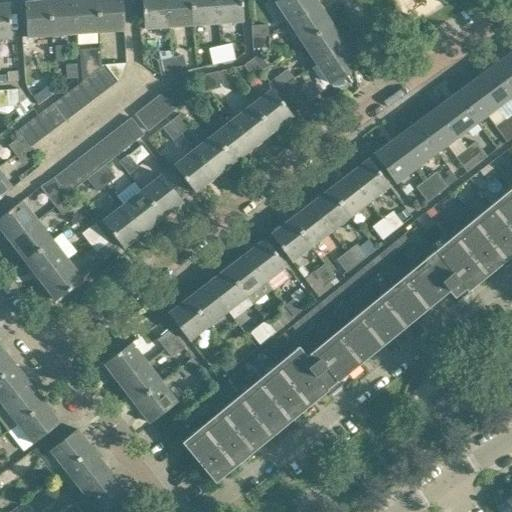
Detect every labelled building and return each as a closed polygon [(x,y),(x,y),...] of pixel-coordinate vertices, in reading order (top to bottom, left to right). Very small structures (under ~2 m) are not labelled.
[(73,0),(48,2),(51,35),(75,33),(73,0)] [(97,0),(75,0),(73,0),(75,33),(99,31),(97,0)] [(121,0),(97,0),(99,31),(124,30),(121,0)] [(141,0),(143,15),(143,27),(168,25),(166,0),(141,0)] [(191,0),(166,0),(168,25),(193,24),(191,0)] [(215,0),(191,0),(193,24),(218,22),(215,0)] [(240,0),(215,0),(218,22),(242,20),(240,0)] [(314,0),(277,0),(275,2),(289,22),(317,4),(314,0)] [(48,2),(24,4),(27,37),(51,35),(48,2)] [(317,4),(289,22),(302,43),(330,24),(317,4)] [(8,5),(0,5),(0,38),(11,38),(8,5)] [(330,24),(302,43),(316,63),(344,45),(330,24)] [(267,25),(251,26),(252,37),(268,36),(267,25)] [(268,47),(268,36),(252,37),(252,48),(268,47)] [(233,50),(231,43),(220,46),(224,62),(235,60),(233,50)] [(344,45),(316,63),(330,84),(358,66),(344,45)] [(220,46),(209,48),(212,65),(224,62),(220,46)] [(87,78),(96,72),(101,68),(100,57),(100,48),(79,49),(82,82),(87,78)] [(511,53),(497,65),(511,85),(511,53)] [(253,58),(252,59),(262,72),(265,69),(269,66),(259,54),(253,59),(253,58)] [(182,55),(171,58),(175,73),(186,71),(182,55)] [(171,58),(161,60),(164,76),(175,73),(171,58)] [(252,59),(243,66),(252,79),(262,72),(252,59)] [(76,64),(65,65),(66,79),(77,78),(76,64)] [(125,64),(104,66),(116,82),(117,81),(119,79),(124,69),(125,64)] [(511,85),(497,65),(476,80),(496,107),(511,95),(511,85)] [(104,66),(101,68),(96,72),(108,89),(116,82),(104,66)] [(280,88),(293,79),(286,69),(273,79),(273,80),(280,88)] [(17,72),(7,72),(7,82),(17,82),(17,72)] [(96,72),(87,78),(99,95),(108,89),(96,72)] [(216,72),(205,75),(208,90),(219,88),(216,72)] [(198,76),(194,77),(197,93),(208,90),(205,75),(198,76)] [(87,78),(82,82),(78,85),(90,101),(99,95),(87,78)] [(293,79),(280,88),(297,111),(310,101),(293,79)] [(496,107),(476,80),(456,95),(476,122),(496,107)] [(78,85),(70,91),(82,108),(90,101),(78,85)] [(17,89),(6,90),(7,106),(18,105),(17,89)] [(46,89),(33,98),(38,106),(51,96),(46,89)] [(160,95),(172,111),(181,104),(168,89),(160,95)] [(271,90),(252,105),(272,131),(292,116),(271,90)] [(70,91),(61,98),(73,114),(82,108),(70,91)] [(164,118),(172,111),(160,95),(151,102),(164,118)] [(456,95),(436,110),(456,137),(476,122),(456,95)] [(65,121),(73,114),(61,98),(53,104),(65,121)] [(151,102),(143,108),(155,124),(164,118),(151,102)] [(56,127),(65,121),(53,104),(44,111),(56,127)] [(252,105),(232,120),(253,146),(272,131),(252,105)] [(143,108),(135,115),(147,131),(155,124),(143,108)] [(436,110),(416,125),(436,152),(456,137),(436,110)] [(48,134),(56,127),(44,111),(35,117),(48,134)] [(179,114),(170,121),(181,134),(189,127),(179,114)] [(35,117),(27,123),(39,140),(48,134),(35,117)] [(131,118),(122,125),(134,141),(143,134),(131,118)] [(495,127),(506,142),(511,137),(511,129),(504,119),(495,127)] [(232,120),(213,135),(233,161),(253,146),(232,120)] [(170,121),(162,129),(172,141),(181,134),(170,121)] [(30,147),(39,140),(27,123),(18,130),(30,147)] [(122,125),(113,132),(126,148),(134,141),(122,125)] [(416,125),(395,140),(415,167),(436,152),(416,125)] [(117,154),(126,148),(113,132),(105,138),(117,154)] [(213,135),(193,150),(214,177),(233,161),(213,135)] [(8,146),(15,155),(28,145),(20,136),(8,146)] [(109,161),(117,154),(105,138),(96,145),(109,161)] [(395,140),(375,155),(395,182),(415,167),(395,140)] [(475,142),(466,149),(477,164),(487,157),(475,142)] [(34,154),(28,145),(15,155),(22,164),(34,154)] [(104,164),(109,161),(96,145),(88,151),(100,167),(104,164)] [(477,164),(466,149),(455,157),(466,172),(477,164)] [(174,165),(182,176),(194,192),(214,177),(193,150),(174,165)] [(95,171),(100,167),(88,151),(79,158),(92,174),(95,171)] [(127,154),(118,162),(128,175),(138,167),(127,154)] [(86,179),(92,174),(79,158),(71,165),(83,181),(86,179)] [(369,159),(349,175),(369,201),(389,186),(369,159)] [(106,185),(114,178),(104,164),(100,167),(95,171),(106,185)] [(71,165),(62,171),(75,188),(83,181),(71,165)] [(62,171),(53,178),(66,195),(75,188),(62,171)] [(106,185),(95,171),(92,174),(86,179),(97,192),(106,185)] [(436,171),(426,179),(438,195),(448,187),(436,171)] [(0,174),(0,197),(11,189),(0,174)] [(161,175),(141,191),(162,217),(182,202),(161,175)] [(349,175),(329,190),(349,216),(369,201),(349,175)] [(53,178),(39,187),(55,207),(68,197),(66,195),(53,178)] [(426,179),(415,187),(427,203),(438,195),(426,179)] [(407,185),(401,189),(405,195),(412,190),(407,185)] [(329,190),(310,205),(330,231),(349,216),(329,190)] [(141,191),(122,206),(143,232),(162,217),(141,191)] [(435,251),(423,260),(427,265),(448,291),(454,298),(464,289),(466,291),(468,289),(511,253),(511,194),(439,255),(435,251)] [(68,197),(55,207),(62,216),(74,206),(68,197)] [(21,201),(0,217),(0,227),(11,242),(37,222),(21,201)] [(310,205),(290,220),(310,246),(330,231),(310,205)] [(102,221),(110,232),(123,248),(143,232),(122,206),(102,221)] [(432,207),(425,212),(432,220),(438,215),(432,207)] [(405,209),(398,214),(402,220),(410,214),(405,209)] [(392,212),(382,219),(392,232),(403,224),(402,224),(392,211),(392,212)] [(392,232),(382,219),(372,227),(382,240),(392,232)] [(290,220),(271,235),(291,261),(310,246),(290,220)] [(37,222),(11,242),(26,261),(52,241),(37,222)] [(94,223),(82,233),(89,243),(102,233),(94,223)] [(108,241),(102,233),(89,243),(96,251),(108,241)] [(296,332),(409,241),(405,235),(292,326),(296,332)] [(264,240),(246,254),(267,280),(285,266),(264,240)] [(52,241),(26,261),(41,281),(67,260),(52,241)] [(356,244),(346,252),(356,265),(366,257),(356,244)] [(411,246),(403,252),(412,263),(420,257),(411,246)] [(356,265),(346,252),(335,260),(346,273),(356,265)] [(246,254),(227,269),(254,304),(272,289),(265,281),(267,280),(246,254)] [(67,260),(41,281),(55,300),(82,280),(67,260)] [(302,266),(297,269),(318,297),(327,289),(338,281),(324,264),(309,275),(302,266)] [(298,354),(185,446),(214,482),(448,291),(427,265),(316,355),(313,351),(302,360),(298,354)] [(398,276),(389,265),(381,271),(390,282),(398,276)] [(227,269),(208,283),(228,309),(246,296),(252,305),(254,304),(227,269)] [(208,283),(188,299),(209,325),(228,309),(208,283)] [(375,294),(366,283),(358,289),(367,300),(375,294)] [(188,299),(168,314),(189,340),(209,325),(188,299)] [(302,311),(292,299),(284,306),(285,307),(294,318),(302,311)] [(353,310),(345,300),(337,307),(345,317),(353,310)] [(285,307),(267,321),(276,332),(294,318),(285,307)] [(331,330),(322,319),(313,326),(322,337),(331,330)] [(266,323),(264,321),(250,333),(260,345),(276,332),(267,321),(266,323)] [(157,339),(165,349),(177,339),(170,330),(157,339)] [(177,339),(165,349),(171,357),(184,347),(177,339)] [(104,363),(119,383),(146,363),(130,343),(104,363)] [(0,347),(0,375),(14,365),(0,347)] [(236,364),(230,356),(220,365),(227,372),(236,364)] [(178,368),(186,378),(199,368),(192,358),(178,368)] [(146,363),(119,383),(134,403),(161,383),(146,363)] [(14,365),(0,375),(0,400),(3,405),(29,384),(14,365)] [(161,383),(134,403),(150,423),(176,402),(161,383)] [(29,384),(3,405),(0,407),(0,420),(9,432),(19,425),(18,424),(44,404),(29,384)] [(44,404),(18,424),(19,425),(33,443),(59,423),(44,404)] [(76,429),(60,442),(50,450),(65,469),(91,449),(76,429)] [(91,449),(65,469),(80,488),(106,468),(91,449)] [(80,488),(95,507),(121,487),(106,468),(80,488)] [(121,487),(95,507),(98,511),(128,511),(136,506),(121,487)]
